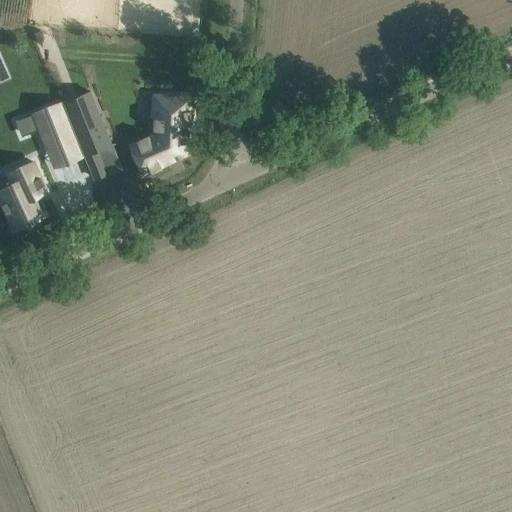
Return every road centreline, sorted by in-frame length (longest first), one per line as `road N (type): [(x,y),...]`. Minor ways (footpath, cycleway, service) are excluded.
road 1 (unclassified): [(236,175),(511,62)]
road 2 (unclassified): [(0,286),(236,175)]
road 3 (unclassified): [(236,175),(228,133),(238,0)]
